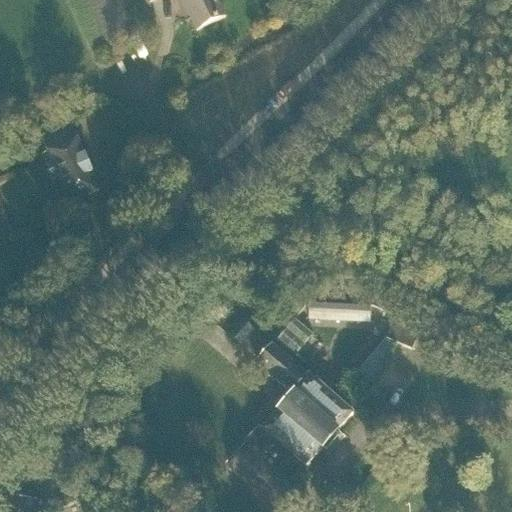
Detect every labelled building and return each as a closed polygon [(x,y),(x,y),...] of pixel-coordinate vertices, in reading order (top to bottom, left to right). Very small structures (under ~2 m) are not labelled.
[(142,0),(146,9),(163,0),(142,0)] [(216,0),(177,0),(182,10),(184,9),(196,33),(225,18),(216,0)] [(65,127),(40,137),(46,152),(71,142),(65,127)] [(46,152),(46,153),(41,156),(49,174),(54,172),(68,204),(98,192),(76,140),(71,142),(46,152)] [(298,356),(316,337),(298,321),(280,341),(298,356)] [(240,323),(227,338),(240,349),(253,334),(240,323)] [(415,333),(393,323),(386,341),(411,352),(419,334),(415,333)] [(394,346),(385,342),(358,374),(373,388),(380,379),(394,346)] [(352,416),(338,404),(324,393),(273,348),(258,365),(268,374),(267,376),(274,382),(275,381),(293,396),(276,415),(277,416),(262,432),(259,429),(244,445),(249,450),(229,469),(271,511),(283,511),(297,498),(275,476),(293,459),(305,469),(321,451),(321,452),(337,434),(337,433),(352,416)] [(55,497),(62,511),(76,504),(70,490),(55,497)] [(15,499),(13,511),(36,511),(38,503),(15,499)]
